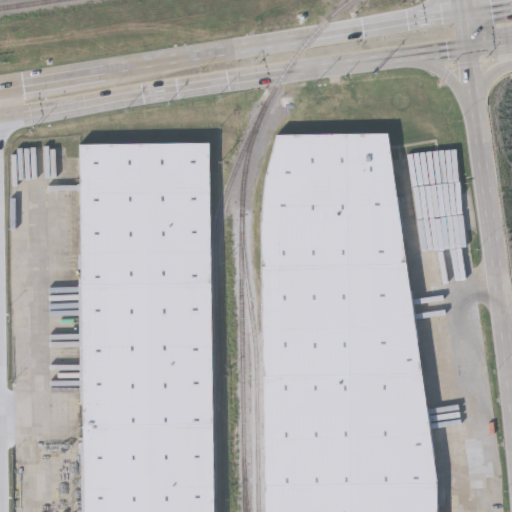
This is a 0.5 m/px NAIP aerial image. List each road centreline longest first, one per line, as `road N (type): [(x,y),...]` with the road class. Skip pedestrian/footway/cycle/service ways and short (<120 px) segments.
road 1 (secondary): [(0,117),(466,48)]
road 2 (secondary): [(461,18),(107,69)]
road 3 (secondary): [(466,48),(511,399)]
